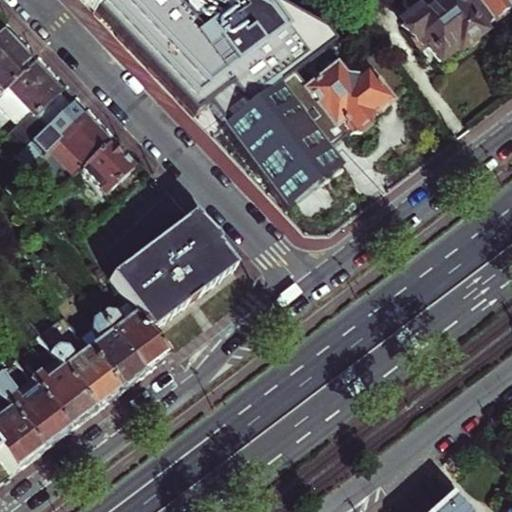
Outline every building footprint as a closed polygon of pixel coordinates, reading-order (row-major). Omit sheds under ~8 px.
[(108,0),(79,0),(93,14),(108,0)] [(293,73),(333,41),(324,29),(267,0),(108,0),(93,14),(144,69),(192,118),(206,105),(224,124),(222,127),(282,213),(339,168),(326,151),(348,133),(340,121),(333,126),(317,106),(313,110),(303,97),(309,93),(305,88),(293,73)] [(417,50),(423,46),(435,64),(453,50),(456,54),(479,37),(451,0),(433,0),(433,1),(432,0),(404,0),(404,1),(402,9),(409,19),(400,26),(417,50)] [(466,0),(486,26),(510,8),(506,2),(507,0),(466,0)] [(34,67),(0,31),(0,95),(2,97),(9,91),(34,67)] [(348,133),(354,129),(361,133),(370,127),(368,118),(389,102),(364,69),(353,79),(342,76),(334,65),(305,88),(309,93),(303,97),(313,110),(317,106),(333,126),(340,121),(348,133)] [(61,96),(34,67),(9,91),(30,114),(0,142),(0,154),(9,165),(14,160),(46,130),(36,120),(60,97),(61,96)] [(36,120),(46,130),(70,107),(60,97),(36,120)] [(25,174),(58,143),(83,119),(71,106),(70,107),(46,130),(14,160),(25,174)] [(83,119),(58,143),(85,171),(110,148),(83,119)] [(134,173),(110,148),(85,171),(83,173),(107,199),(134,173)] [(191,219),(107,283),(125,307),(148,337),(192,303),(232,273),(217,252),(218,248),(191,219)] [(148,337),(125,307),(113,315),(103,314),(97,319),(141,379),(154,369),(165,360),(148,337)] [(141,379),(97,319),(89,325),(89,335),(96,345),(85,353),(117,397),(130,387),(141,379)] [(48,355),(53,362),(93,415),(106,405),(117,397),(85,353),(73,363),(65,353),(56,350),(48,355)] [(35,392),(67,435),(81,425),(93,415),(53,362),(27,382),(35,392)] [(55,444),(67,435),(35,392),(20,403),(0,377),(0,399),(41,455),(55,444)] [(0,456),(14,475),(28,464),(41,455),(0,399),(0,456)] [(460,511),(451,501),(438,511),(460,511)]
